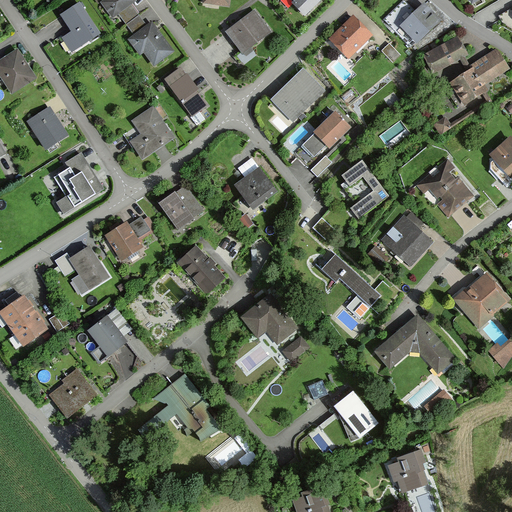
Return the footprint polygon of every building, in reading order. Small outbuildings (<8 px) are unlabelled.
[(109,13),(113,9),(125,25),(138,15),(126,0),(104,0),(105,1),(102,3),(109,13)] [(303,15),(318,0),(296,0),(293,4),(303,15)] [(409,48),(437,21),(422,6),(415,14),(403,1),(383,20),(409,48)] [(97,34),(78,4),(61,15),(72,32),(66,36),(74,49),(97,34)] [(247,44),(249,47),(269,32),(254,12),(226,33),(239,51),(247,44)] [(152,34),(138,15),(125,25),(137,41),(132,44),(139,54),(143,51),(153,65),(171,51),(156,31),(152,34)] [(369,35),(353,18),(331,41),(339,49),(341,47),(346,47),(351,52),(369,35)] [(425,56),(433,72),(464,55),(456,40),(425,56)] [(392,63),(400,55),(389,44),(381,52),(392,63)] [(11,92),(33,78),(16,52),(0,62),(0,68),(4,75),(1,77),(11,92)] [(507,66),(500,56),(446,90),(457,107),(484,90),(480,84),(507,66)] [(195,92),(179,70),(164,81),(191,117),(190,118),(196,126),(204,120),(198,112),(205,106),(199,97),(197,98),(193,93),(195,92)] [(327,94),(306,72),(274,102),(296,124),(327,94)] [(38,123),(31,128),(49,154),(57,148),(54,144),(66,136),(48,108),(34,117),(38,123)] [(145,139),(134,146),(142,158),(170,138),(151,110),(134,122),(145,139)] [(319,151),(325,145),(328,148),(349,127),(335,113),(314,133),(317,136),(311,142),(319,151)] [(443,119),(435,125),(440,134),(449,128),(443,119)] [(511,179),(509,176),(511,173),(511,143),(507,148),(503,145),(491,156),(493,159),(491,161),(490,169),(506,186),(511,180),(511,179)] [(316,178),(331,163),(325,156),(310,171),(316,178)] [(71,171),(61,177),(73,197),(69,199),(76,211),(104,195),(83,158),(69,166),(71,171)] [(388,197),(361,161),(341,176),(345,182),(340,185),(352,202),(357,199),(359,201),(349,209),(357,220),(388,197)] [(429,189),(448,213),(468,197),(448,173),(453,169),(449,164),(419,189),(424,194),(429,189)] [(250,183),(247,178),(235,186),(252,208),(275,191),(259,169),(250,175),(254,180),(250,183)] [(175,193),(172,189),(155,201),(173,225),(181,220),(184,225),(193,218),(192,217),(202,210),(185,186),(175,193)] [(329,209),(311,228),(324,240),(342,221),(329,209)] [(396,244),(391,250),(410,267),(427,248),(416,239),(422,233),(418,229),(422,224),(411,213),(406,219),(403,216),(386,234),(396,244)] [(126,226),(125,224),(106,236),(121,259),(140,247),(135,239),(148,231),(140,217),(126,226)] [(91,288),(107,277),(88,247),(69,259),(79,275),(79,276),(80,277),(83,275),(91,288)] [(223,279),(194,247),(177,263),(206,294),(223,279)] [(374,247),(368,254),(380,265),(387,259),(374,247)] [(380,296),(336,256),(322,272),(335,283),(339,279),(363,301),(353,312),(360,318),(380,296)] [(57,267),(50,272),(53,277),(60,271),(57,267)] [(505,299),(486,277),(467,293),(464,292),(460,295),(460,300),(463,303),(467,303),(468,304),(465,307),(474,317),(485,307),(489,313),(505,299)] [(8,307),(1,312),(9,323),(30,307),(22,297),(20,298),(16,292),(4,300),(8,307)] [(269,297),(243,318),(253,331),(262,324),(276,342),(294,328),(293,327),(295,326),(289,318),(287,320),(269,297)] [(16,333),(38,318),(30,307),(9,323),(16,333)] [(69,324),(61,312),(54,316),(62,328),(69,324)] [(54,316),(48,320),(56,332),(62,328),(54,316)] [(91,353),(98,363),(125,342),(106,317),(88,330),(100,346),(91,353)] [(24,344),(45,329),(38,318),(16,333),(24,344)] [(396,333),(397,335),(377,352),(389,365),(414,343),(434,366),(447,355),(416,319),(403,330),(402,328),(396,333)] [(143,336),(151,346),(156,342),(152,336),(158,331),(153,325),(147,330),(148,331),(143,336)] [(306,347),(300,339),(292,346),(295,350),(287,356),(290,360),(306,347)] [(490,350),(502,365),(511,350),(511,339),(499,350),(495,346),(490,350)] [(53,398),(67,415),(93,395),(76,372),(67,379),(72,386),(68,389),(66,387),(53,398)] [(176,391),(174,387),(157,401),(164,404),(165,404),(165,403),(167,406),(137,430),(148,444),(155,438),(151,433),(176,414),(186,428),(183,430),(184,431),(186,437),(193,431),(198,438),(200,442),(221,429),(205,410),(209,406),(189,381),(176,391)] [(360,435),(375,423),(352,394),(336,406),(360,435)] [(257,458),(248,447),(244,450),(248,454),(238,461),(240,463),(242,470),(257,458)] [(398,457),(399,461),(389,465),(399,493),(426,483),(420,464),(424,462),(420,450),(398,457)] [(329,497),(324,484),(302,492),(304,496),(293,500),(297,511),(307,511),(308,511),(329,511),(324,499),(329,497)]
